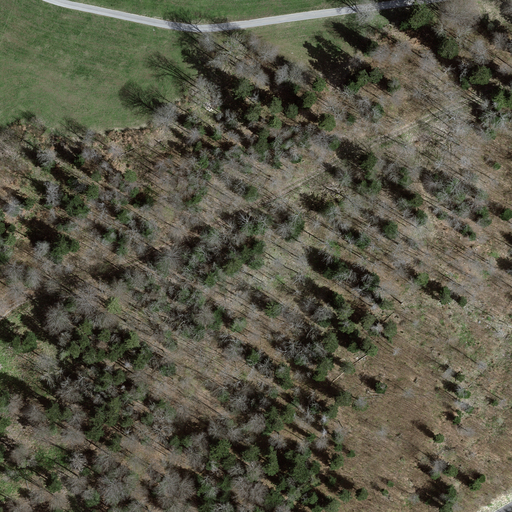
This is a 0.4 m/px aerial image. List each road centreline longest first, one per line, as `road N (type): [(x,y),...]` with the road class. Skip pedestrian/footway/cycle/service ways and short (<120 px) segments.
road 1 (track): [(0,317),(187,240),(511,82)]
road 2 (unclassified): [(428,0),(220,27),(127,19),(51,0)]
